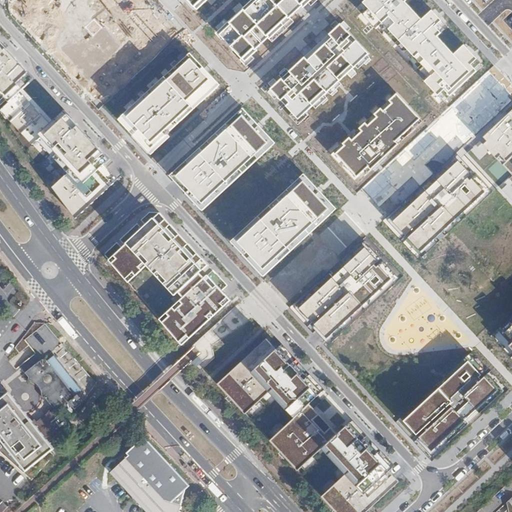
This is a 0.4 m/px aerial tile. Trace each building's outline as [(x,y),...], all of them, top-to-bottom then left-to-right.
[(29,0),(17,12),(41,39),(73,9),(83,0),(29,0)] [(175,0),(189,14),(203,0),(175,0)] [(234,62),(239,68),(250,58),(271,38),(304,8),(312,0),(259,0),(248,10),(247,12),(226,31),(214,41),(219,46),(234,62)] [(372,0),(456,90),(474,73),(406,0),(372,0)] [(69,69),(93,96),(125,66),(136,56),(147,46),(159,36),(134,9),(123,19),(112,30),(101,40),(69,69)] [(345,32),(340,26),(329,36),(287,74),(285,76),(264,96),(289,123),(311,104),(354,63),(365,53),(362,50),(345,32)] [(76,219),(119,179),(105,164),(111,159),(83,129),(69,115),(65,110),(51,123),(21,91),(35,78),(0,40),(0,91),(4,96),(10,102),(4,107),(34,139),(39,134),(51,147),(72,169),(49,190),(76,219)] [(206,88),(187,67),(178,75),(176,77),(164,88),(153,98),(121,127),(145,154),(178,124),(189,114),(200,104),(211,94),(206,88)] [(425,118),(400,91),(378,111),(356,132),(324,161),(349,188),(381,158),(403,138),(425,118)] [(511,317),(492,336),(511,357),(511,110),(481,139),(511,172),(511,317)] [(261,147),(237,121),(225,131),(204,150),(171,180),(195,207),(228,177),(231,175),(239,168),(250,157),(261,147)] [(487,194),(456,161),(385,226),(416,259),(487,194)] [(231,246),(256,273),(289,243),(291,240),(300,233),(321,213),(296,186),(285,196),(267,213),(263,216),(231,246)] [(151,264),(179,295),(182,292),(186,297),(163,318),(186,344),(231,302),(208,277),(205,279),(200,274),(209,266),(167,220),(162,225),(156,219),(111,259),(132,281),(151,264)] [(363,245),(292,310),(324,345),(395,280),(363,245)] [(44,322),(34,323),(14,349),(18,354),(29,346),(35,354),(25,361),(28,366),(24,369),(34,382),(39,378),(35,384),(36,386),(41,381),(57,402),(72,420),(74,421),(95,393),(99,387),(81,367),(60,342),(44,322)] [(289,423),(309,403),(324,389),(288,350),(278,340),(272,333),(212,389),(240,419),(264,397),(289,423)] [(505,394),(470,356),(398,423),(433,460),(505,394)] [(34,382),(24,369),(23,370),(26,374),(24,375),(31,384),(34,382)] [(36,386),(35,384),(15,408),(33,431),(57,402),(41,381),(36,386)] [(107,389),(113,395),(116,393),(110,386),(107,389)] [(54,456),(33,431),(15,408),(0,388),(0,451),(32,480),(54,456)] [(218,405),(204,390),(201,393),(215,408),(218,405)] [(116,393),(113,395),(119,402),(122,399),(116,393)] [(316,501),(326,511),(366,511),(399,482),(389,471),(395,466),(352,420),(338,434),(309,403),(289,423),(264,445),(292,476),(317,453),(341,479),(316,501)] [(177,511),(187,486),(143,437),(126,453),(129,455),(111,472),(131,495),(134,501),(139,504),(147,511),(177,511)] [(511,511),(511,497),(506,502),(507,508),(503,511),(511,511)] [(0,511),(2,511),(8,507),(2,501),(0,503),(0,511)]
